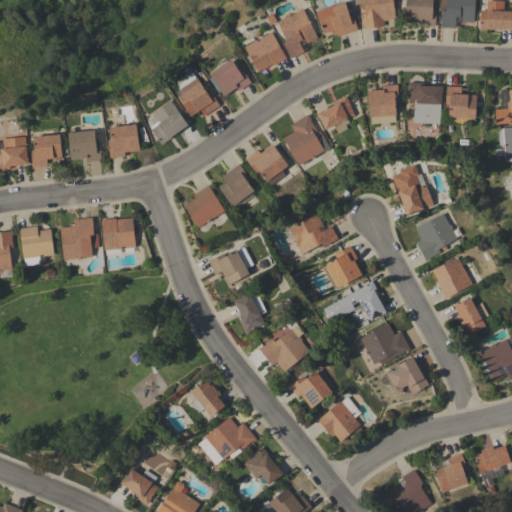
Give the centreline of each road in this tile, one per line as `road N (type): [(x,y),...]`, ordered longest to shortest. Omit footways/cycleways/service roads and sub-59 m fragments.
road 1 (residential): [(0,205),(150,185),(339,68),(392,59),(511,60)]
road 2 (residential): [(349,511),(219,350),(187,295),(150,185)]
road 3 (residential): [(469,423),(449,367),(369,220)]
road 4 (residential): [(332,487),(385,449),(511,413)]
